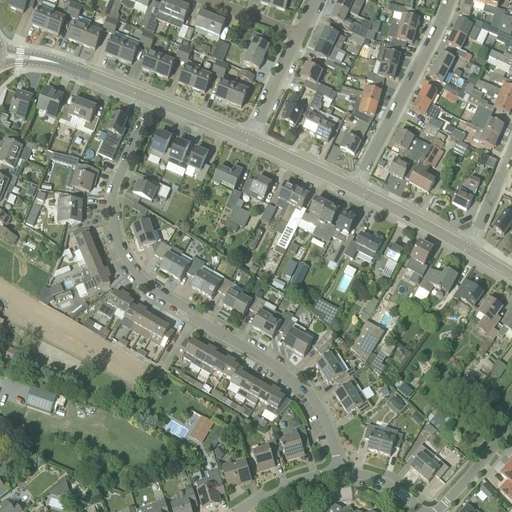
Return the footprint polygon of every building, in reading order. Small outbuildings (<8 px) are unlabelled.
[(33,10),(36,3),(37,0),(13,0),(10,8),(23,14),(27,7),(33,10)] [(101,15),(108,18),(109,19),(117,1),(115,0),(110,0),(107,9),(104,9),(101,15)] [(151,0),(137,0),(136,5),(148,10),(151,0)] [(172,19),(178,4),(167,0),(164,0),(159,14),(172,19)] [(275,0),(273,8),(285,12),(288,0),(275,0)] [(340,0),(336,8),(349,14),(358,18),(365,1),(363,0),(340,0)] [(485,7),(487,0),(473,0),(473,3),(466,1),(462,16),(469,18),(473,3),(485,7)] [(500,0),(487,0),(485,7),(484,12),(495,16),(492,28),(500,32),(504,17),(505,13),(497,11),(497,10),(500,0)] [(122,3),(117,1),(109,19),(114,20),(117,22),(119,17),(118,14),(122,3)] [(72,19),(77,5),(72,3),(66,17),(72,19)] [(190,9),(178,4),(172,19),(184,24),(190,9)] [(83,8),(77,5),(72,19),(78,21),(83,8)] [(402,16),(404,9),(389,5),(387,12),(395,14),(402,16)] [(346,20),(349,14),(336,8),(331,19),(343,25),(344,25),(350,28),(348,33),(353,35),(359,38),(365,41),(365,40),(369,33),(352,25),(352,23),(346,20)] [(33,27),(46,32),(52,15),(39,10),(33,27)] [(146,32),(153,15),(147,12),(143,24),(140,30),(146,32)] [(208,33),(214,18),(201,13),(195,28),(208,33)] [(52,15),(46,32),(59,37),(66,20),(52,15)] [(145,33),(150,35),(153,36),(157,25),(155,24),(158,17),(153,15),(146,32),(145,33)] [(419,21),(403,16),(402,23),(401,23),(390,20),(388,25),(391,26),(416,33),(419,21)] [(500,32),(510,37),(511,30),(511,27),(511,21),(511,18),(504,17),(500,32)] [(114,20),(109,19),(108,18),(102,32),(108,34),(114,20)] [(214,18),(208,33),(221,38),(226,23),(214,18)] [(117,22),(114,20),(108,34),(114,36),(120,23),(117,22)] [(459,21),(454,33),(467,39),(476,43),(481,31),(498,38),(500,32),(492,28),(474,21),(471,27),(459,21)] [(69,41),(82,46),(89,29),(76,24),(69,41)] [(416,33),(391,26),(391,27),(388,38),(392,39),(390,47),(401,50),(403,50),(405,43),(412,45),(416,33)] [(184,40),(189,29),(183,27),(179,38),(184,40)] [(89,29),(82,46),(95,51),(102,34),(89,29)] [(194,31),(189,29),(184,40),(190,42),(194,31)] [(326,30),(321,43),(340,51),(345,39),(338,36),(326,30)] [(150,35),(145,33),(144,32),(139,46),(145,48),(150,35)] [(498,38),(496,41),(504,45),(511,48),(511,47),(511,37),(510,37),(500,32),(498,38)] [(461,51),(467,39),(454,33),(448,45),(461,51)] [(254,42),(249,52),(264,59),(270,47),(262,43),(265,38),(255,34),(251,41),(254,42)] [(153,36),(150,35),(145,48),(151,50),(156,37),(153,36)] [(365,41),(353,35),(349,42),(361,48),(365,41)] [(106,56),(119,61),(126,44),(113,38),(106,56)] [(218,42),(214,53),(220,55),(224,44),(218,42)] [(334,63),(340,51),(321,43),(315,55),(327,60),(328,61),(325,66),(347,76),(350,70),(334,63)] [(139,49),(126,44),(119,61),(132,66),(139,49)] [(224,44),(220,55),(225,58),(229,47),(224,44)] [(379,52),(384,53),(382,60),(383,61),(382,65),(397,69),(400,57),(399,57),(401,50),(390,47),(381,44),(379,52)] [(176,60),(181,62),(187,49),(181,47),(176,60)] [(193,51),(187,49),(181,62),(187,65),(193,51)] [(456,56),(469,63),(472,58),(466,55),(458,51),(456,56)] [(264,59),(249,52),(244,64),(259,71),(264,59)] [(142,70),(155,75),(162,58),(149,53),(142,70)] [(225,58),(220,55),(214,53),(212,59),(223,63),(225,58)] [(489,58),(495,61),(511,68),(509,74),(510,74),(510,75),(511,75),(511,61),(503,58),(497,55),(491,53),(489,58)] [(511,53),(511,55),(506,53),(503,58),(511,61),(511,53)] [(436,66),(448,72),(448,73),(454,61),(442,54),(436,66)] [(175,63),(162,58),(155,75),(168,80),(175,63)] [(218,77),(223,64),(217,61),(212,75),(218,77)] [(229,66),(223,64),(218,77),(224,80),(229,66)] [(367,82),(373,83),(383,86),(385,79),(393,81),(397,69),(382,65),(380,69),(379,69),(377,77),(369,74),(367,82)] [(307,66),(301,79),(307,82),(316,86),(322,73),(307,66)] [(448,73),(448,72),(436,66),(430,78),(442,85),(448,73)] [(179,84),(192,89),(199,72),(186,67),(179,84)] [(495,70),(493,75),(495,76),(503,80),(506,74),(495,70)] [(253,83),(255,77),(241,71),(239,78),(253,83)] [(212,78),(211,77),(199,72),(192,89),(205,95),(212,78)] [(511,89),(511,88),(511,83),(503,80),(495,76),(492,82),(503,87),(501,92),(478,81),(476,87),(488,93),(500,98),(511,103),(511,89)] [(215,99),(229,104),(235,87),(222,82),(215,99)] [(316,86),(307,82),(304,88),(317,94),(320,88),(321,86),(317,84),(316,86)] [(350,98),(378,105),(381,93),(383,86),(373,83),(371,91),(365,89),(364,93),(342,88),(340,95),(350,98)] [(321,86),(317,94),(322,96),(326,98),(329,99),(332,92),(321,86)] [(443,91),(448,94),(458,99),(467,104),(470,97),(446,86),(443,91)] [(235,87),(229,104),(242,109),(248,92),(235,87)] [(425,87),(419,99),(431,106),(437,94),(425,87)] [(18,93),(10,113),(11,113),(12,111),(19,114),(20,112),(26,114),(24,120),(25,121),(33,98),(25,95),(24,97),(18,94),(19,93),(18,93)] [(52,94),(51,96),(45,93),(38,110),(49,114),(50,112),(57,115),(63,98),(52,94)] [(471,96),(470,97),(467,104),(487,113),(492,115),(495,110),(509,116),(511,108),(511,103),(500,98),(488,93),(486,96),(497,101),(494,109),(487,106),(488,104),(471,96)] [(319,112),(322,105),(319,103),(322,96),(317,94),(310,108),(315,110),(311,115),(303,131),(316,137),(322,124),(323,121),(317,118),(319,112)] [(458,99),(448,94),(445,100),(455,105),(458,99)] [(284,122),(296,127),(303,113),(294,109),(300,98),(294,95),(288,106),(284,114),(287,115),(284,122)] [(358,113),(374,118),(378,105),(350,98),(349,102),(360,105),(358,113)] [(430,120),(433,122),(439,110),(436,109),(431,106),(419,99),(412,111),(425,118),(430,121),(430,120)] [(79,121),(86,104),(75,100),(71,109),(66,106),(60,120),(70,124),(73,118),(79,121)] [(97,108),(86,104),(79,121),(86,123),(84,129),(94,133),(99,120),(94,117),(97,108)] [(470,126),(485,132),(499,138),(504,127),(490,120),(490,121),(484,118),(487,113),(467,104),(465,109),(475,114),(470,126)] [(365,125),(369,116),(358,113),(353,112),(351,118),(359,122),(365,125)] [(108,132),(109,132),(99,155),(112,161),(125,132),(123,131),(128,121),(115,116),(108,132)] [(430,121),(428,126),(439,131),(441,126),(433,122),(430,120),(430,121)] [(323,121),(322,124),(316,137),(328,143),(336,127),(323,121)] [(363,138),(369,127),(365,125),(359,122),(351,139),(347,137),(340,150),(354,157),(361,144),(360,144),(363,138)] [(473,141),(479,143),(480,144),(494,150),(499,138),(485,132),(470,126),(467,124),(465,128),(477,133),(473,141)] [(435,138),(439,131),(428,126),(425,133),(435,138)] [(465,136),(464,136),(454,131),(451,138),(462,143),(465,136)] [(169,164),(178,142),(173,152),(167,149),(172,139),(160,133),(150,155),(169,164)] [(399,156),(406,160),(409,154),(407,153),(414,139),(401,133),(394,147),(402,151),(399,156)] [(418,153),(425,157),(435,140),(435,139),(434,138),(429,147),(423,144),(418,153)] [(39,148),(32,145),(18,140),(16,146),(7,142),(2,153),(19,160),(22,153),(27,155),(29,151),(36,154),(39,148)] [(439,151),(443,145),(435,140),(425,157),(419,167),(410,184),(428,195),(435,183),(424,177),(430,167),(434,170),(444,154),(439,151)] [(189,168),(197,150),(196,150),(192,160),(186,158),(190,147),(178,142),(169,164),(187,172),(189,167),(189,168)] [(452,154),(463,159),(469,147),(458,142),(452,154)] [(189,167),(187,172),(188,168),(196,171),(194,175),(199,177),(197,181),(203,183),(210,168),(204,166),(209,155),(197,150),(189,168),(189,167)] [(403,181),(404,179),(409,182),(418,166),(419,167),(425,157),(418,153),(416,152),(413,156),(409,154),(406,160),(399,156),(396,161),(389,174),(403,181)] [(19,160),(2,153),(0,158),(0,165),(6,168),(4,173),(18,179),(22,169),(16,167),(19,160)] [(73,168),(71,173),(77,174),(73,189),(90,194),(94,179),(96,180),(98,173),(78,167),(80,161),(53,155),(51,161),(73,168)] [(233,212),(242,194),(235,191),(244,171),(235,167),(232,174),(220,168),(213,184),(220,187),(222,183),(235,189),(226,209),(233,212)] [(0,191),(5,193),(11,196),(14,189),(18,179),(4,173),(2,179),(0,178),(0,191)] [(258,200),(260,197),(265,200),(272,185),(258,178),(256,183),(249,180),(243,192),(258,200)] [(466,180),(460,190),(452,205),(467,212),(473,200),(480,183),(470,179),(469,182),(466,180)] [(155,196),(159,198),(164,187),(152,182),(150,188),(139,183),(134,196),(152,204),(155,196)] [(280,217),(283,219),(297,190),(286,185),(278,199),(279,200),(276,207),(283,211),(280,217)] [(303,219),(305,215),(306,212),(303,210),(309,196),(297,190),(283,219),(276,233),(282,236),(275,252),(283,256),(297,230),(301,222),(303,219)] [(11,196),(5,193),(0,191),(0,212),(3,215),(8,202),(11,196)] [(311,227),(313,223),(318,225),(328,206),(316,200),(310,213),(311,213),(309,217),(305,215),(303,219),(301,222),(311,227)] [(58,223),(70,224),(72,226),(74,224),(82,224),(83,202),(59,201),(58,223)] [(133,210),(140,214),(146,217),(149,212),(136,204),(133,210)] [(33,228),(41,209),(34,206),(26,225),(33,228)] [(276,210),(270,207),(268,206),(260,222),(268,226),(271,220),(276,210)] [(328,206),(318,225),(312,237),(324,243),(339,211),(328,206)] [(229,222),(243,229),(251,214),(236,207),(229,222)] [(11,219),(3,215),(0,212),(0,223),(4,225),(5,222),(8,224),(11,219)] [(511,228),(511,217),(505,213),(501,218),(500,217),(500,216),(496,223),(497,224),(497,223),(497,224),(493,229),(504,237),(511,227),(511,228)] [(332,239),(344,245),(349,235),(357,220),(355,219),(355,217),(352,216),(350,217),(344,214),(332,239)] [(133,227),(136,239),(153,233),(150,222),(133,227)] [(17,238),(1,229),(0,230),(0,238),(13,246),(17,238)] [(248,249),(254,252),(263,233),(257,230),(248,249)] [(76,241),(80,251),(93,246),(91,240),(94,238),(92,234),(81,238),(79,232),(73,234),(76,241)] [(157,244),(156,240),(153,233),(136,239),(140,250),(157,244)] [(352,261),(357,252),(373,261),(382,242),(380,241),(381,240),(380,238),(378,237),(376,237),(375,239),(373,238),(371,240),(362,235),(357,245),(352,243),(348,250),(344,256),(352,261)] [(167,246),(161,243),(154,256),(159,259),(167,246)] [(424,267),(433,251),(420,244),(406,269),(422,278),(428,268),(424,267)] [(96,251),(93,246),(80,251),(84,261),(101,254),(99,250),(96,251)] [(172,249),(167,246),(159,259),(165,262),(160,270),(170,276),(179,261),(169,255),(172,249)] [(338,267),(344,256),(348,250),(340,246),(331,263),(338,267)] [(383,272),(385,269),(393,273),(397,266),(404,253),(391,247),(385,259),(379,270),(383,272)] [(62,259),(67,257),(71,255),(70,250),(65,252),(62,259)] [(88,271),(102,265),(99,260),(103,258),(101,254),(84,261),(78,264),(80,268),(86,266),(88,271)] [(191,277),(200,261),(194,258),(190,267),(179,261),(170,276),(181,282),(186,274),(191,277)] [(205,265),(200,261),(191,277),(196,280),(191,288),(202,294),(211,279),(201,273),(205,265)] [(290,262),(284,275),(292,279),(298,266),(290,262)] [(298,289),(309,268),(301,263),(290,285),(298,289)] [(83,285),(109,274),(107,270),(104,271),(102,265),(88,271),(83,274),(85,279),(81,281),(83,285)] [(69,267),(56,273),(53,279),(71,272),(69,267)] [(302,284),(309,286),(313,272),(307,270),(302,284)] [(419,289),(430,294),(434,287),(448,295),(458,277),(446,271),(443,277),(430,270),(419,289)] [(108,280),(111,278),(109,274),(83,285),(87,295),(110,286),(108,280)] [(221,285),(211,279),(202,294),(212,300),(217,292),(222,295),(230,282),(224,279),(221,285)] [(233,312),(242,297),(232,291),(235,286),(230,282),(222,295),(227,298),(223,306),(233,312)] [(461,288),(453,298),(459,302),(460,300),(473,308),(482,294),(470,285),(466,291),(461,288)] [(40,303),(44,301),(53,298),(50,290),(46,289),(44,289),(39,302),(40,303)] [(252,303),(242,297),(233,312),(243,318),(248,310),(254,313),(261,300),(264,295),(259,292),(252,303)] [(112,320),(117,311),(126,295),(123,293),(121,296),(115,293),(108,305),(104,303),(98,312),(112,320)] [(130,298),(126,295),(117,311),(126,316),(127,316),(132,307),(133,307),(135,304),(129,301),(130,298)] [(55,302),(53,298),(44,301),(40,303),(47,307),(50,304),(55,302)] [(361,320),(367,323),(378,303),(373,299),(361,320)] [(266,304),(261,300),(254,313),(259,316),(252,328),(262,334),(274,314),(264,308),(266,304)] [(330,331),(340,311),(318,300),(311,313),(330,331)] [(489,336),(494,330),(501,320),(496,317),(502,309),(489,300),(479,314),(486,319),(479,328),(489,336)] [(138,310),(133,307),(132,307),(127,316),(126,316),(121,324),(131,330),(143,309),(139,307),(138,310)] [(131,330),(141,336),(151,318),(146,314),(147,311),(143,309),(131,330)] [(275,312),(274,314),(262,334),(273,340),(278,332),(283,335),(290,322),(294,316),(288,313),(287,316),(283,313),(281,316),(275,312)] [(504,327),(499,334),(498,336),(502,339),(505,336),(511,340),(511,339),(511,316),(504,327)] [(156,321),(151,318),(141,336),(150,341),(162,320),(158,318),(156,321)] [(166,322),(162,320),(150,341),(165,350),(174,333),(169,330),(170,328),(164,325),(166,322)] [(294,352),(303,337),(293,331),(296,325),(290,322),(283,335),(288,338),(283,346),(294,352)] [(351,350),(370,368),(376,358),(372,355),(384,334),(380,331),(367,323),(351,350)] [(100,337),(102,334),(104,335),(106,331),(102,328),(100,332),(96,330),(93,333),(100,337)] [(314,348),(318,353),(329,343),(335,337),(330,332),(324,338),(314,348)] [(313,342),(303,337),(294,352),(304,358),(313,342)] [(192,364),(195,360),(202,347),(197,344),(199,341),(194,338),(191,344),(186,341),(176,358),(182,361),(183,359),(192,364)] [(494,343),(488,338),(476,354),(482,359),(494,343)] [(333,347),(329,343),(318,353),(322,357),(333,347)] [(0,358),(12,363),(17,351),(0,344),(0,358)] [(208,350),(202,347),(195,360),(192,365),(201,370),(213,349),(209,347),(208,350)] [(217,352),(213,349),(201,370),(211,376),(214,371),(221,358),(216,355),(217,352)] [(322,375),(343,362),(336,352),(316,365),(322,375)] [(380,353),(376,358),(370,368),(380,377),(386,368),(382,365),(386,358),(380,353)] [(223,376),(232,360),(228,358),(226,361),(221,358),(214,371),(223,376)] [(227,378),(232,381),(233,381),(240,369),(234,365),(236,363),(232,360),(223,376),(222,378),(225,380),(227,378)] [(340,385),(352,377),(357,374),(353,369),(349,372),(343,362),(322,375),(329,385),(337,380),(340,385)] [(490,372),(498,378),(506,368),(499,362),(490,372)] [(233,381),(232,381),(230,384),(240,390),(248,377),(242,374),(244,371),(240,369),(233,381)] [(192,386),(195,382),(185,376),(183,381),(192,386)] [(253,380),(248,377),(240,390),(237,396),(246,401),(259,379),(255,377),(253,380)] [(352,377),(340,385),(343,390),(335,395),(342,405),(357,396),(353,390),(358,386),(352,377)] [(263,382),(259,379),(246,401),(256,407),(259,401),(266,388),(261,385),(263,382)] [(192,386),(202,391),(204,387),(195,382),(192,386)] [(407,399),(413,392),(404,384),(398,391),(407,399)] [(204,387),(202,391),(209,395),(212,389),(205,385),(204,387)] [(272,391),(266,388),(259,401),(268,406),(277,390),(273,388),(272,391)] [(281,392),(277,390),(268,406),(265,411),(275,417),(278,419),(293,403),(291,405),(284,401),(285,399),(280,395),(281,392)] [(211,397),(220,402),(223,398),(224,396),(214,391),(211,397)] [(362,392),(357,396),(342,405),(348,416),(356,410),(359,416),(372,408),(362,392)] [(42,394),(37,407),(55,413),(59,400),(42,394)] [(398,411),(405,406),(395,395),(389,401),(398,411)] [(239,413),(243,415),(249,418),(252,412),(244,407),(242,409),(239,413)] [(445,425),(434,413),(428,419),(439,431),(445,425)] [(214,424),(202,417),(190,438),(202,445),(214,424)] [(379,454),(384,437),(377,435),(379,429),(368,426),(364,440),(370,442),(368,451),(379,454)] [(217,427),(210,447),(218,450),(225,430),(217,427)] [(298,434),(290,436),(291,441),(282,444),(287,461),(305,456),(303,450),(310,448),(305,429),(297,431),(298,434)] [(384,437),(379,454),(390,458),(393,448),(399,450),(403,436),(393,433),(391,439),(384,437)] [(268,443),(269,448),(253,453),(259,472),(275,468),(273,460),(280,458),(275,441),(268,443)] [(410,468),(420,476),(431,462),(426,457),(430,453),(421,446),(412,457),(417,461),(410,468)] [(500,490),(510,499),(511,496),(511,458),(511,460),(511,461),(511,463),(501,475),(508,481),(500,490)] [(431,462),(420,476),(429,484),(435,477),(440,480),(449,469),(441,462),(437,467),(431,462)] [(251,482),(246,463),(224,470),(228,486),(244,482),(244,484),(251,482)] [(208,474),(210,480),(196,484),(204,510),(220,505),(218,496),(225,493),(218,470),(208,474)] [(0,499),(10,491),(6,485),(3,487),(0,482),(0,499)] [(52,507),(73,500),(67,484),(46,491),(52,507)] [(489,500),(496,494),(486,484),(480,491),(481,492),(488,499),(489,500)] [(173,511),(191,511),(190,507),(197,504),(193,490),(177,495),(179,504),(172,506),(173,511)] [(22,511),(16,504),(12,508),(6,501),(0,506),(0,511),(22,511)] [(154,511),(168,511),(165,503),(153,506),(155,511),(154,511)]
